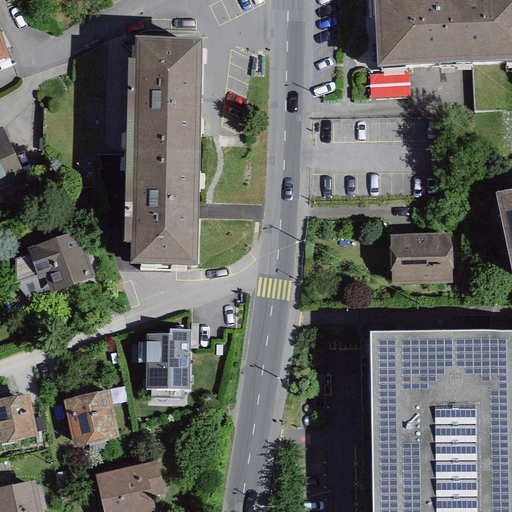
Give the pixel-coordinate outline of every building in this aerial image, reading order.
[(511,0),(379,0),(382,72),(511,67),(511,0)] [(0,66),(17,61),(0,12),(0,66)] [(135,270),(201,272),(207,45),(141,44),(135,270)] [(367,72),(366,96),(405,97),(406,74),(367,72)] [(0,201),(30,189),(4,131),(0,132),(0,201)] [(98,282),(80,235),(30,253),(42,284),(48,282),(54,299),(98,282)] [(395,240),(396,287),(456,285),(455,238),(395,240)] [(191,333),(147,333),(147,389),(191,389),(191,333)] [(511,511),(511,338),(370,340),(373,511),(511,511)] [(113,395),(67,403),(76,453),(122,445),(113,395)] [(0,406),(0,449),(41,442),(34,400),(0,406)] [(100,480),(105,511),(157,511),(155,499),(166,497),(161,468),(100,480)] [(44,511),(39,485),(0,493),(0,511),(44,511)]
